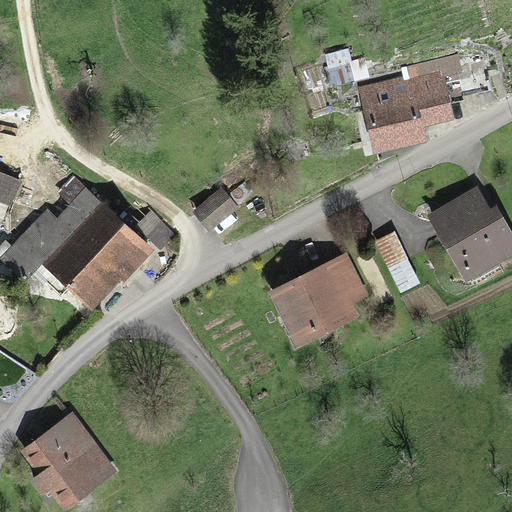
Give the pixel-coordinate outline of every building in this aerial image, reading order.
[(438,82),(360,102),(374,153),(390,149),(419,142),(415,127),(447,119),(438,82)] [(23,183),(0,175),(0,203),(14,208),(23,183)] [(147,250),(73,185),(5,261),(25,279),(39,262),(94,310),(113,289),(147,250)] [(468,198),(432,218),(464,277),(509,252),(477,193),(468,198)] [(220,197),(196,212),(217,246),(241,232),(220,197)] [(315,271),(266,295),(290,343),(349,314),(346,307),(359,300),(339,259),(315,271)] [(67,414),(14,455),(35,481),(58,511),(111,471),(67,414)]
